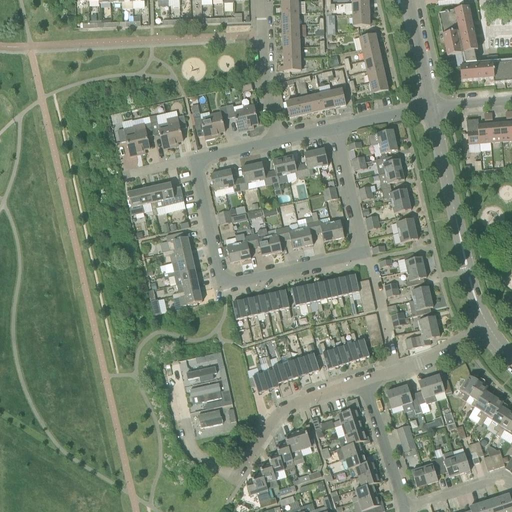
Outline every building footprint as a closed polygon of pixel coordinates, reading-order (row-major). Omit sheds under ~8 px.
[(351,0),(353,28),(375,27),(375,22),(370,22),(368,0),(351,0)] [(298,3),(282,3),(282,15),(299,14),(298,3)] [(511,64),(477,67),(476,59),(474,53),(478,52),(469,9),(439,16),(448,59),(460,56),(463,68),(460,69),(462,83),(494,80),(494,85),(511,83),(511,64)] [(299,14),(282,15),(282,26),(299,26),(299,14)] [(299,26),(282,26),(283,38),(300,37),(299,26)] [(378,47),(376,36),(359,40),(362,51),(378,47)] [(300,37),(283,38),(283,49),(300,49),(300,37)] [(362,51),(365,62),(381,58),(378,47),(362,51)] [(300,49),(283,49),(284,61),(301,60),(300,49)] [(337,57),(330,59),(331,68),(339,66),(337,57)] [(365,62),(367,73),(383,70),(381,58),(365,62)] [(279,68),(279,73),(301,73),(301,60),(284,61),(284,68),(279,68)] [(367,73),(370,85),(386,81),(383,70),(367,73)] [(370,85),(370,88),(372,96),(389,92),(386,81),(370,85)] [(252,85),(239,88),(241,95),(253,92),(252,85)] [(343,91),(331,93),(335,110),(346,107),(343,91)] [(320,96),(324,112),(335,110),(331,93),(320,96)] [(309,98),(312,115),(324,112),(320,96),(309,98)] [(297,101),(301,117),(312,115),(309,98),(297,101)] [(297,101),(286,104),(290,120),(301,117),(297,101)] [(235,118),(239,134),(249,132),(244,109),(244,110),(243,107),(233,109),(233,106),(226,107),(229,120),(235,118)] [(218,135),(225,133),(222,121),(229,120),(226,107),(219,109),(220,115),(210,117),(211,120),(212,120),(216,139),(219,138),(218,135)] [(258,126),(254,107),(244,109),(249,132),(252,131),(251,127),(258,126)] [(202,126),(206,141),(216,139),(212,120),(211,120),(202,123),(200,113),(193,115),(195,127),(202,126)] [(160,135),(164,151),(174,148),(168,124),(167,124),(158,126),(156,117),(150,118),(151,124),(154,137),(160,135)] [(176,144),(183,143),(180,131),(187,129),(184,117),(167,121),(167,124),(168,124),(174,148),(177,148),(176,144)] [(145,151),(150,150),(147,138),(154,137),(151,124),(145,126),(143,120),(132,122),(134,128),(136,137),(141,156),(145,155),(145,151)] [(467,122),(469,146),(480,145),(479,127),(478,121),(467,122)] [(502,143),(511,142),(511,140),(511,124),(500,125),(502,143)] [(491,144),(502,143),(500,125),(489,126),(491,144)] [(480,145),(491,144),(489,126),(479,127),(480,145)] [(130,158),(141,156),(136,137),(134,128),(124,130),(117,132),(120,144),(127,143),(130,158)] [(379,146),(396,142),(393,132),(368,137),(371,147),(379,146)] [(381,156),(398,152),(396,142),(379,146),(381,156)] [(349,146),(350,152),(362,149),(361,144),(349,146)] [(318,169),(319,169),(320,175),(330,173),(325,150),(314,153),(318,169)] [(304,178),(310,177),(314,176),(312,171),(318,169),(314,153),(304,155),(306,165),(301,166),(304,178)] [(283,160),(287,176),(295,174),(296,180),(304,178),(301,166),(296,168),(293,157),(283,160)] [(353,167),(365,164),(364,158),(352,161),(353,167)] [(402,172),(400,161),(393,163),(392,158),(376,162),(379,177),(402,172)] [(281,190),(279,184),(278,178),(287,176),(283,160),(273,162),(275,172),(269,174),(272,185),(274,192),(281,190)] [(257,189),(265,187),(272,185),(269,174),(265,175),(262,164),(252,167),(256,183),(257,189)] [(367,170),(365,164),(353,167),(355,173),(367,170)] [(241,192),(248,191),(257,189),(256,183),(252,167),(242,169),(244,179),(239,180),(241,192)] [(226,196),(234,194),(241,192),(239,180),(234,182),(231,171),(221,174),(226,196)] [(390,185),(405,182),(402,172),(379,177),(382,192),(391,190),(390,185)] [(211,176),(215,193),(216,198),(226,196),(221,174),(211,176)] [(186,210),(181,188),(172,190),(171,185),(160,187),(166,215),(186,210)] [(295,186),(296,200),(307,198),(306,185),(295,186)] [(160,187),(150,190),(153,204),(151,205),(152,211),(157,210),(158,216),(158,217),(166,215),(160,187)] [(359,191),(360,197),(372,194),(370,188),(359,191)] [(323,191),(324,197),(336,194),(335,189),(323,191)] [(150,190),(139,192),(143,207),(151,205),(153,204),(150,190)] [(384,201),(391,199),(392,205),(409,201),(407,191),(392,194),(391,190),(382,192),(384,201)] [(139,192),(128,195),(132,209),(129,209),(132,220),(136,219),(134,209),(143,207),(139,192)] [(324,197),(325,202),(325,203),(338,200),(336,194),(324,197)] [(372,194),(360,197),(361,203),(373,200),(372,194)] [(392,205),(394,215),(411,211),(409,201),(392,205)] [(309,202),(298,204),(301,218),(312,216),(309,202)] [(295,215),(293,206),(283,208),(285,217),(295,215)] [(231,218),(230,216),(230,212),(218,215),(219,221),(231,218)] [(322,234),(324,244),(334,242),(330,225),(331,225),(330,219),(320,221),(319,217),(313,218),(316,235),(322,234)] [(219,221),(220,227),(232,224),(231,219),(231,218),(219,221)] [(303,249),(313,246),(311,236),(316,235),(313,218),(297,222),(298,226),(303,249)] [(377,218),(365,220),(367,226),(379,224),(377,218)] [(416,231),(413,221),(396,224),(399,235),(416,231)] [(330,225),(334,242),(345,239),(341,222),(331,225),(330,225)] [(367,226),(368,232),(380,230),(379,224),(367,226)] [(291,241),(293,251),(303,249),(298,226),(283,230),(285,242),(291,241)] [(272,256),(282,253),(280,243),(285,242),(283,230),(267,233),(272,256)] [(399,235),(401,245),(418,241),(416,231),(399,235)] [(260,248),(262,258),(272,256),(267,233),(251,237),(254,249),(260,248)] [(188,239),(184,240),(183,234),(166,238),(167,244),(160,245),(162,254),(163,254),(164,258),(170,257),(169,252),(175,251),(176,253),(190,250),(188,239)] [(241,263),(251,260),(249,250),(254,249),(251,237),(244,238),(244,236),(235,238),(236,239),(241,263)] [(223,249),(225,259),(229,258),(231,265),(241,263),(236,239),(226,242),(227,248),(223,249)] [(373,256),(385,253),(384,247),(372,250),(373,256)] [(172,265),(193,260),(190,250),(176,253),(175,251),(169,252),(170,257),(172,265)] [(422,259),(411,261),(405,263),(407,273),(424,269),(422,259)] [(195,271),(193,260),(172,265),(174,273),(180,272),(180,274),(195,271)] [(392,267),(391,261),(379,264),(380,269),(392,267)] [(410,283),(407,284),(408,288),(424,285),(423,280),(426,279),(424,269),(407,273),(410,283)] [(174,273),(175,278),(177,286),(197,282),(195,271),(180,274),(180,272),(174,273)] [(349,296),(352,295),(359,294),(358,290),(357,284),(356,277),(345,279),(349,296)] [(338,298),(342,298),(349,296),(345,279),(334,281),(338,298)] [(327,301),(328,301),(332,300),(338,298),(334,281),(324,284),(327,301)] [(370,287),(369,281),(357,284),(358,290),(370,287)] [(200,292),(197,282),(177,286),(178,295),(179,295),(185,293),(185,295),(200,292)] [(313,286),(317,303),(321,302),(327,301),(324,284),(313,286)] [(386,293),(398,291),(396,285),(384,287),(386,293)] [(312,314),(319,312),(318,306),(317,303),(313,286),(302,289),(308,315),(312,314)] [(360,296),(372,293),(370,287),(358,290),(359,294),(360,296)] [(291,291),(297,318),(308,315),(302,289),(291,291)] [(431,299),(429,289),(412,292),(414,302),(431,299)] [(399,296),(398,291),(386,293),(387,299),(399,296)] [(181,308),(202,303),(200,292),(185,295),(185,293),(179,295),(180,299),(179,299),(181,308)] [(286,310),(289,309),(286,292),(275,295),(279,312),(286,310)] [(373,299),(372,293),(360,296),(361,302),(373,299)] [(268,314),(275,313),(279,312),(275,295),(264,297),(268,314)] [(258,317),(264,315),(268,314),(264,297),(254,300),(257,317),(258,317)] [(374,305),(373,299),(361,302),(362,308),(374,305)] [(416,313),(433,309),(431,299),(414,302),(416,313)] [(247,319),(254,317),(257,317),(254,300),(243,302),(247,319)] [(158,302),(151,303),(154,317),(161,315),(169,314),(167,305),(159,307),(158,302)] [(236,321),(244,320),(247,319),(243,302),(232,304),(236,321)] [(364,314),(376,312),(374,305),(362,308),(364,314)] [(395,306),(387,308),(389,314),(397,312),(395,306)] [(392,323),(404,320),(403,314),(391,317),(392,323)] [(376,315),(365,318),(366,324),(378,321),(376,315)] [(437,328),(435,318),(418,322),(421,332),(437,328)] [(406,326),(404,320),(392,323),(394,329),(406,326)] [(378,321),(366,324),(367,330),(379,327),(378,321)] [(379,327),(367,330),(369,336),(380,333),(379,327)] [(430,341),(440,339),(437,328),(421,332),(422,338),(405,341),(407,351),(431,346),(430,341)] [(382,339),(380,333),(369,336),(370,342),(382,339)] [(371,348),(383,345),(382,339),(370,342),(371,348)] [(364,342),(357,344),(354,345),(359,362),(370,358),(364,342)] [(353,345),(347,347),(343,348),(349,365),(359,362),(354,345),(353,345)] [(343,348),(337,350),(333,352),(338,368),(349,365),(343,348)] [(272,369),(278,386),(289,382),(283,366),(278,350),(273,351),(278,367),(272,369)] [(333,352),(327,354),(322,355),(328,372),(338,368),(333,352)] [(299,379),(293,362),(290,353),(286,354),(289,364),(283,366),(289,382),(299,379)] [(319,372),(314,356),(310,357),(304,359),(309,376),(319,372)] [(222,381),(227,380),(222,357),(207,360),(208,366),(210,366),(210,368),(218,366),(222,381)] [(279,388),(278,386),(272,369),(269,358),(265,359),(267,365),(260,367),(268,392),(279,388)] [(309,376),(304,359),(300,360),(293,362),(299,379),(309,376)] [(251,389),(255,388),(258,395),(268,392),(260,367),(260,366),(256,367),(259,376),(248,380),(251,389)] [(215,368),(186,374),(188,381),(199,378),(201,384),(214,381),(213,376),(217,375),(215,368)] [(440,377),(428,381),(434,397),(435,397),(445,394),(442,384),(440,377)] [(470,398),(481,380),(479,378),(477,380),(474,378),(473,380),(469,377),(460,392),(464,394),(465,397),(462,401),(467,403),(470,398)] [(232,402),(230,392),(227,380),(222,381),(224,393),(222,393),(224,402),(225,404),(232,402)] [(475,409),(485,393),(488,389),(484,386),(484,385),(482,383),(483,381),(481,380),(470,398),(474,401),(474,403),(472,407),(475,409)] [(416,395),(419,407),(425,405),(425,404),(426,404),(427,406),(437,403),(435,397),(434,397),(428,381),(418,384),(421,393),(416,395)] [(442,384),(445,394),(445,395),(452,394),(448,382),(442,384)] [(219,385),(190,391),(191,399),(192,399),(193,406),(222,400),(220,393),(221,393),(219,385)] [(415,412),(416,416),(422,414),(419,407),(416,395),(410,396),(407,387),(397,391),(402,407),(403,407),(405,415),(415,412)] [(386,394),(392,411),(402,407),(397,391),(386,394)] [(495,398),(485,393),(475,409),(480,412),(480,414),(478,418),(481,420),(495,398)] [(490,418),(493,420),(503,404),(495,398),(481,420),(477,425),(482,428),(488,419),(490,418)] [(233,406),(232,403),(232,402),(225,404),(224,402),(205,406),(206,411),(233,406)] [(493,420),(487,431),(495,437),(510,414),(506,411),(507,409),(504,408),(506,406),(503,404),(493,420)] [(354,411),(349,413),(338,416),(340,422),(332,425),(334,430),(335,430),(342,427),(360,421),(358,414),(361,413),(359,407),(353,409),(354,411)] [(233,433),(233,436),(239,435),(234,411),(228,412),(231,425),(226,426),(228,434),(233,433)] [(219,412),(198,417),(201,430),(223,425),(222,418),(221,418),(219,412)] [(444,416),(448,427),(455,425),(452,414),(444,416)] [(511,414),(510,414),(495,437),(499,440),(500,439),(506,442),(511,431),(511,414)] [(441,418),(434,421),(436,429),(443,427),(441,418)] [(312,421),(317,435),(322,433),(317,419),(312,421)] [(342,427),(345,437),(363,432),(361,425),(364,424),(363,420),(360,421),(342,427)] [(408,427),(397,431),(399,437),(410,433),(408,427)] [(457,429),(456,430),(460,442),(466,439),(462,428),(457,430),(457,429)] [(312,434),(307,435),(306,430),(295,434),(301,451),(316,446),(312,434)] [(366,439),(363,432),(345,437),(348,448),(360,444),(360,445),(370,442),(368,438),(366,439)] [(399,437),(401,442),(412,439),(410,433),(399,437)] [(293,462),(293,463),(304,460),(301,451),(295,434),(284,437),(286,444),(290,455),(291,455),(293,462)] [(412,439),(401,442),(402,448),(414,445),(412,439)] [(371,444),(370,442),(360,445),(360,444),(348,448),(337,451),(341,462),(345,461),(363,455),(361,448),(371,444)] [(479,443),(473,445),(478,459),(484,457),(479,443)] [(276,447),(278,454),(282,465),(293,462),(291,455),(290,455),(286,444),(276,447)] [(402,448),(404,453),(404,454),(416,450),(414,445),(402,448)] [(468,447),(471,458),(474,466),(479,464),(478,459),(473,445),(468,447)] [(493,471),(499,470),(495,459),(500,452),(497,452),(489,448),(487,451),(489,458),(493,471)] [(417,457),(415,450),(409,452),(411,459),(417,457)] [(505,468),(501,456),(500,452),(495,459),(499,470),(505,468)] [(437,460),(442,476),(447,474),(449,479),(459,476),(454,459),(452,453),(443,456),(443,458),(437,460)] [(282,465),(278,454),(267,457),(270,464),(273,475),(274,475),(276,483),(287,479),(282,465)] [(348,471),(355,469),(367,465),(363,455),(345,461),(348,471)] [(459,476),(470,472),(465,456),(454,459),(459,476)] [(489,458),(484,459),(488,473),(493,471),(489,458)] [(436,477),(442,476),(437,460),(430,462),(432,467),(422,470),(427,486),(438,483),(436,477)] [(358,480),(377,474),(373,463),(367,465),(355,469),(358,480)] [(259,467),(261,474),(262,474),(265,486),(266,486),(268,491),(278,488),(276,483),(274,475),(273,475),(270,464),(259,467)] [(422,470),(412,473),(417,490),(427,486),(422,470)] [(320,473),(309,476),(311,482),(322,478),(320,473)] [(246,484),(250,497),(256,495),(261,510),(273,506),(271,501),(268,491),(266,486),(265,486),(262,474),(261,474),(251,477),(253,482),(246,484)] [(374,486),(380,484),(377,474),(358,480),(362,489),(362,490),(374,486)] [(301,485),(311,482),(309,476),(299,479),(301,485)] [(353,504),(377,497),(374,486),(362,490),(362,489),(355,492),(357,498),(352,500),(353,504)] [(301,496),(309,493),(307,487),(300,490),(301,496)] [(282,497),(292,494),(290,489),(280,492),(282,497)] [(511,511),(511,504),(509,496),(499,499),(503,511),(511,511)] [(384,511),(383,506),(380,507),(377,497),(353,504),(355,511),(384,511)] [(332,511),(328,498),(323,500),(325,508),(315,511),(332,511)] [(492,511),(503,511),(499,499),(489,502),(492,511)] [(282,508),(290,505),(288,500),(280,502),(282,508)] [(480,505),(481,511),(492,511),(489,502),(480,505)]
